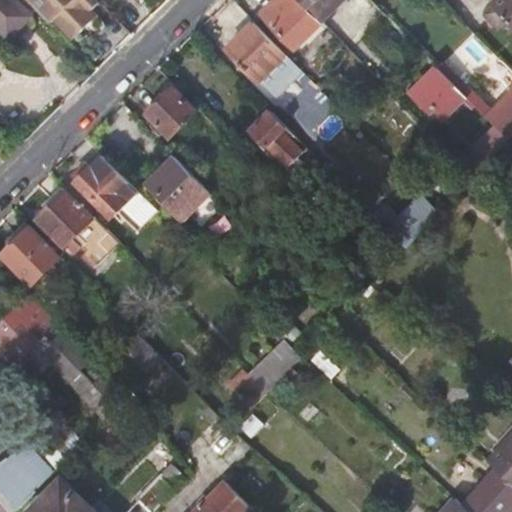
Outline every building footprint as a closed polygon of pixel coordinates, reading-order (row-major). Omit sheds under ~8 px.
[(14,0),(0,0),(0,23),(10,34),(29,15),(14,0)] [(30,0),(52,23),(56,18),(75,37),(98,14),(94,10),(102,2),(99,0),(30,0)] [(297,49),(325,21),(304,0),(276,0),(263,14),(297,49)] [(304,0),(325,21),(346,0),(304,0)] [(511,0),(498,0),(495,3),(511,20),(511,0)] [(297,77),(303,71),(256,22),(228,49),(262,82),(282,63),(297,77)] [(282,63),(262,82),(276,97),(297,77),(282,63)] [(447,120),(471,95),(440,65),(413,93),(432,113),(437,110),(447,120)] [(173,139),(199,113),(174,86),(148,112),(173,139)] [(490,155),(511,135),(511,89),(485,112),(497,126),(478,142),(490,155)] [(284,131),(288,127),(271,110),(250,131),(268,149),(271,146),(290,166),(304,152),(284,131)] [(127,230),(154,203),(105,154),(78,181),(127,230)] [(185,221),(213,193),(178,157),(150,182),(185,221)] [(437,190),(453,172),(442,161),(426,179),(437,190)] [(473,201),(489,183),(479,174),(478,175),(462,191),(473,201)] [(94,218),(64,189),(44,207),(48,212),(39,221),(65,246),(94,218)] [(408,248),(428,227),(442,213),(431,202),(424,195),(390,231),(408,248)] [(33,285),(62,257),(33,228),(30,229),(26,225),(10,242),(13,245),(4,255),(33,285)] [(0,344),(0,345),(19,366),(38,346),(60,323),(34,295),(0,324),(0,334),(5,340),(0,344)] [(38,346),(107,419),(130,395),(60,323),(38,346)] [(284,342),(252,375),(269,393),(305,356),(280,331),(276,335),(284,342)] [(120,355),(145,380),(166,358),(141,334),(120,355)] [(322,350),(314,360),(334,378),(342,369),(322,350)] [(226,409),(240,424),(269,393),(252,375),(244,368),(228,385),(239,396),(226,409)] [(300,375),(293,383),(302,391),(308,384),(300,375)] [(268,400),(242,427),(256,439),(267,427),(270,430),(284,415),(268,400)] [(308,421),(318,411),(310,404),(301,415),(308,421)] [(0,479),(16,495),(25,503),(82,444),(75,437),(61,452),(58,449),(46,461),(28,442),(0,467),(0,479)] [(511,437),(492,460),(501,468),(511,478),(511,437)] [(154,511),(189,477),(173,462),(123,511),(100,511),(95,507),(89,511),(154,511)] [(473,511),(511,511),(511,478),(501,468),(465,504),(473,511)] [(89,511),(95,507),(63,476),(27,511),(89,511)] [(228,482),(197,511),(253,511),(256,510),(228,482)] [(473,511),(465,504),(457,497),(442,511),(473,511)]
